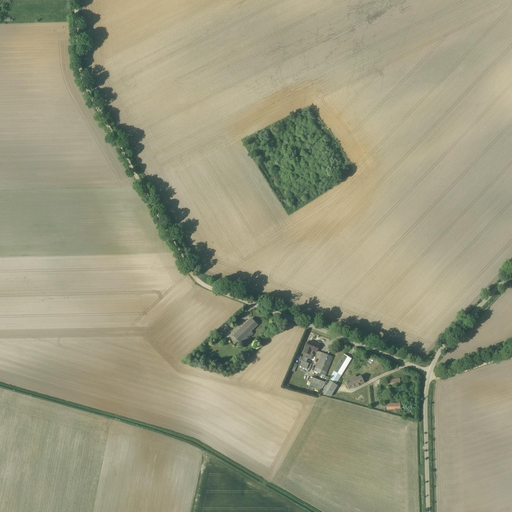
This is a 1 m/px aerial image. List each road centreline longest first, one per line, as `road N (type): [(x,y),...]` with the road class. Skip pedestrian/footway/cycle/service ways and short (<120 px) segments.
road 1 (track): [(196,278),(79,73),(73,0)]
road 2 (unclassified): [(430,373),(196,278)]
road 3 (unclassified): [(428,511),(430,373)]
road 4 (unclassified): [(430,373),(511,273)]
